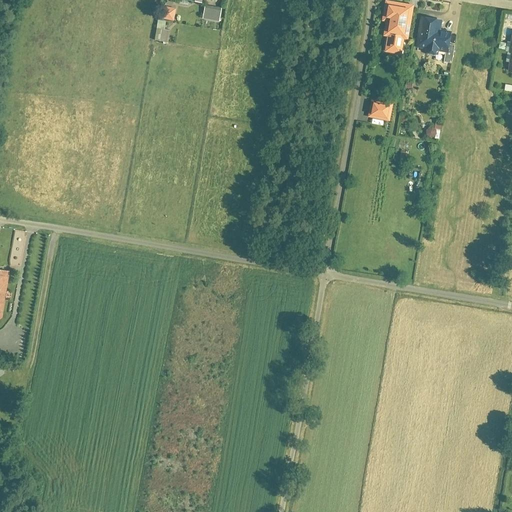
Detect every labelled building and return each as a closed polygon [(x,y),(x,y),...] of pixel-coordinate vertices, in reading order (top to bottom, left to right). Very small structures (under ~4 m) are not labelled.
[(387,2),(384,21),(388,21),(385,37),(390,37),(388,53),(405,56),(407,40),(412,41),(417,6),(387,2)] [(207,7),(205,19),(221,22),(223,9),(207,7)] [(440,19),(424,17),(419,47),(431,49),(430,53),(442,55),(443,52),(454,54),(457,35),(438,32),(440,19)] [(157,27),(155,41),(163,41),(165,27),(157,27)] [(370,118),(393,122),(396,105),(373,101),(370,118)] [(0,271),(0,314),(7,315),(12,273),(0,271)]
